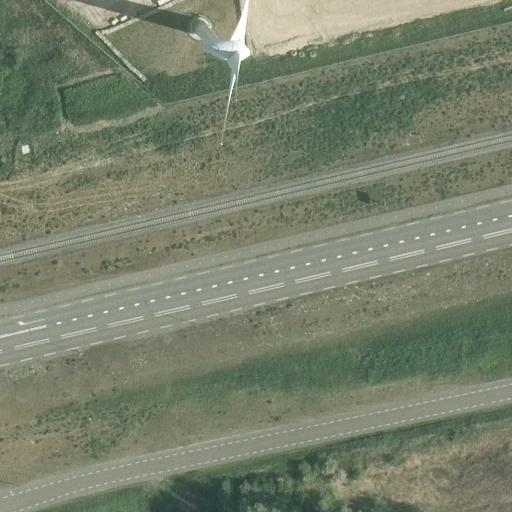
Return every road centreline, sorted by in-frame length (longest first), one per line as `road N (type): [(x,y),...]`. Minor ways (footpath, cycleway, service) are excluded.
road 1 (unclassified): [(0,351),(511,229)]
road 2 (unclassified): [(0,507),(122,472),(511,395)]
